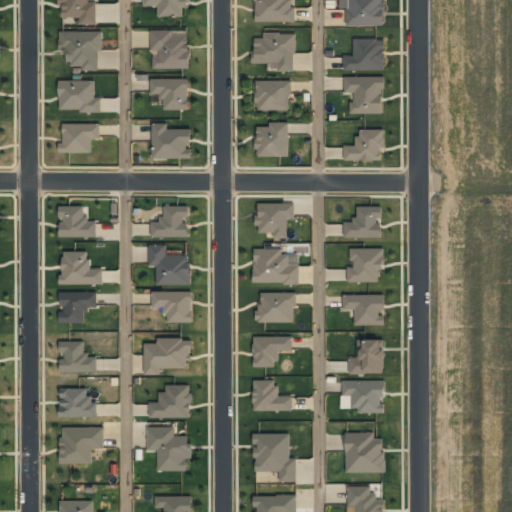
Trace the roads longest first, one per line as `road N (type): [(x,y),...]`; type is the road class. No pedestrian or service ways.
road 1 (residential): [(31,511),(30,0)]
road 2 (residential): [(225,511),(224,0)]
road 3 (residential): [(418,511),(417,0)]
road 4 (residential): [(0,180),(418,181)]
